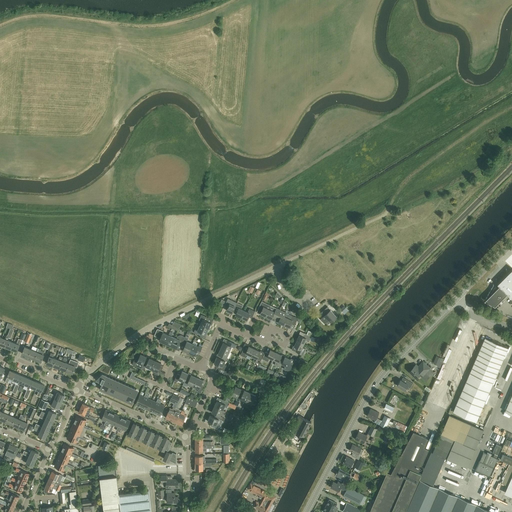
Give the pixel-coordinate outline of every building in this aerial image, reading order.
[(499,287),(497,289),(496,287),(493,290),(491,293),(490,292),(489,292),(486,298),(495,303),(505,292),(511,298),(511,269),(497,284),(499,287)] [(232,313),(234,309),(235,306),(232,304),(234,301),(228,298),(225,305),(228,306),(226,310),(232,313)] [(271,305),(262,301),(259,308),(262,310),(260,313),(266,316),(271,305)] [(235,306),(234,309),(237,311),(235,314),(241,317),(244,310),(241,308),(242,305),(237,303),(235,306)] [(271,305),(266,316),(271,319),(273,315),(276,317),(280,309),(271,305)] [(331,322),(337,317),(328,307),(321,313),(324,316),(321,319),(324,323),(328,320),(331,322)] [(244,310),(241,317),(247,320),(248,316),(252,318),(253,315),(255,311),(249,308),(248,312),(244,310)] [(280,309),(276,317),(281,319),(279,322),(284,324),(289,314),(285,312),(280,309)] [(200,325),(209,328),(211,322),(207,321),(208,318),(201,314),(199,319),(202,321),(200,325)] [(289,314),(284,324),(289,327),(291,323),(295,325),(298,318),(292,315),(289,314)] [(206,334),(209,328),(200,325),(197,330),(195,329),(194,332),(200,335),(202,332),(206,334)] [(165,343),(169,335),(163,332),(163,331),(160,330),(158,329),(157,329),(154,335),(157,337),(157,336),(160,337),(159,340),(165,343)] [(165,343),(171,346),(174,337),(171,336),(173,333),(170,332),(169,335),(165,343)] [(10,338),(12,334),(9,333),(7,337),(6,336),(5,339),(2,338),(0,342),(0,344),(5,347),(8,340),(9,337),(10,338)] [(297,340),(304,344),(305,340),(309,342),(311,336),(306,334),(305,333),(303,336),(299,335),(297,340)] [(177,337),(176,338),(174,337),(171,346),(177,348),(178,344),(181,345),(182,344),(185,337),(183,336),(181,335),(179,336),(177,337)] [(189,352),(192,344),(187,341),(188,339),(185,337),(182,344),(184,345),(183,350),(189,352)] [(476,421),(508,348),(485,338),(453,411),(476,421)] [(13,342),(11,349),(17,351),(19,345),(21,340),(19,339),(17,344),(13,342)] [(5,347),(11,349),(13,342),(8,340),(5,347)] [(296,351),(301,354),(303,354),(306,349),(302,347),(304,344),(297,340),(294,346),(298,348),(296,351)] [(223,342),(220,348),(229,352),(232,346),(234,347),(236,344),(229,341),(227,344),(223,342)] [(192,344),(189,352),(195,355),(196,351),(199,352),(203,345),(199,344),(198,346),(192,344)] [(28,356),(31,349),(25,346),(22,353),(28,356)] [(249,359),(251,356),(254,349),(249,346),(247,350),(244,348),(241,355),(249,359)] [(28,356),(34,359),(39,349),(37,348),(35,351),(31,349),(28,356)] [(229,352),(220,348),(218,354),(222,355),(221,358),(225,360),(228,362),(229,358),(226,357),(229,352)] [(39,353),(41,349),(39,349),(34,359),(41,361),(44,355),(39,353)] [(254,349),(251,356),(255,357),(253,361),(259,363),(262,357),(258,355),(260,351),(254,349)] [(273,359),(276,352),(270,350),(269,353),(265,351),(262,358),(268,361),(269,358),(273,359)] [(280,367),(282,363),(283,360),(280,358),(282,355),(276,352),(273,359),(276,361),(274,364),(280,367)] [(53,366),(56,359),(53,358),(54,354),(51,353),(50,356),(49,356),(47,363),(53,366)] [(141,368),(142,365),(144,361),(146,356),(140,354),(138,358),(136,357),(132,364),(141,368)] [(62,361),(63,358),(60,356),(58,360),(56,359),(53,366),(60,368),(62,361)] [(223,366),(225,360),(221,358),(216,356),(214,362),(218,364),(217,367),(224,370),(225,367),(223,366)] [(283,360),(282,363),(285,365),(283,369),(289,371),(292,364),(289,363),(290,359),(285,357),(283,360)] [(151,369),(155,360),(149,358),(147,362),(144,361),(142,365),(141,368),(144,370),(145,366),(151,369)] [(70,359),(69,363),(66,371),(72,373),(75,366),(72,365),(73,361),(70,359)] [(161,363),(155,360),(151,369),(155,370),(154,371),(155,374),(159,375),(163,366),(160,364),(161,363)] [(60,368),(66,371),(69,363),(65,362),(62,361),(60,368)] [(432,373),(429,370),(430,369),(423,362),(419,365),(430,376),(432,373)] [(409,371),(416,378),(419,375),(425,380),(430,376),(419,365),(416,369),(414,367),(413,367),(414,367),(410,371),(409,371)] [(10,378),(13,379),(16,373),(10,371),(7,377),(5,382),(8,383),(10,378)] [(135,372),(132,371),(129,378),(144,384),(145,381),(134,376),(135,372)] [(184,382),(186,378),(188,373),(182,371),(180,375),(177,374),(174,380),(177,382),(178,379),(184,382)] [(13,379),(19,382),(21,376),(16,373),(13,379)] [(96,379),(100,381),(103,382),(109,385),(112,380),(105,377),(106,375),(103,374),(102,374),(96,379)] [(189,385),(189,384),(193,386),(197,377),(191,375),(189,379),(186,378),(184,382),(183,384),(186,386),(187,386),(189,385)] [(19,382),(24,384),(27,378),(21,376),(19,382)] [(197,377),(193,386),(199,389),(198,391),(201,392),(204,386),(201,384),(203,380),(197,377)] [(30,387),(33,380),(27,378),(24,384),(30,387)] [(407,379),(405,382),(400,379),(397,385),(405,390),(407,386),(410,388),(413,383),(407,379)] [(30,387),(36,389),(38,383),(33,380),(30,387)] [(109,385),(116,388),(118,383),(112,380),(109,385)] [(107,391),(109,385),(103,382),(100,381),(100,382),(102,383),(100,388),(107,391)] [(44,385),(38,383),(36,389),(39,391),(37,396),(39,397),(41,392),(42,392),(44,385)] [(122,391),(124,385),(118,383),(116,388),(122,391)] [(109,385),(107,391),(113,394),(116,388),(109,385)] [(124,385),(122,391),(128,394),(131,388),(124,385)] [(237,397),(239,393),(241,389),(235,386),(233,390),(231,389),(228,396),(230,397),(231,395),(237,397)] [(116,388),(113,394),(119,397),(122,391),(116,388)] [(128,394),(135,397),(137,391),(131,388),(128,394)] [(237,397),(236,400),(239,401),(240,398),(246,401),(250,393),(244,390),(242,394),(239,393),(237,397)] [(122,391),(119,397),(126,400),(128,394),(122,391)] [(50,393),(48,396),(61,402),(64,395),(57,392),(55,397),(53,396),(54,395),(50,393)] [(142,407),(147,394),(146,393),(144,397),(140,395),(135,404),(142,407)] [(250,393),(246,401),(252,404),(251,406),(254,408),(257,401),(254,399),(256,395),(250,393)] [(128,394),(126,400),(132,402),(135,397),(128,394)] [(148,409),(152,400),(148,398),(149,395),(147,394),(142,407),(148,409)] [(59,408),(61,402),(48,396),(47,399),(51,400),(50,404),(49,404),(59,408)] [(188,397),(186,400),(185,403),(192,406),(195,399),(188,397)] [(152,400),(148,409),(154,412),(160,399),(158,398),(156,402),(152,400)] [(160,399),(154,412),(160,415),(164,406),(160,404),(162,400),(160,399)] [(214,406),(223,410),(224,406),(225,407),(226,407),(227,407),(228,406),(229,402),(223,399),(222,399),(221,402),(217,400),(214,406)] [(80,408),(90,412),(90,411),(93,412),(94,408),(82,403),(81,403),(80,406),(81,406),(80,408)] [(384,408),(391,412),(394,407),(386,404),(384,408)] [(216,414),(215,417),(219,419),(221,420),(222,417),(220,416),(223,410),(214,406),(212,412),(216,414)] [(36,409),(33,408),(32,407),(28,417),(31,419),(36,409)] [(166,417),(171,420),(176,408),(175,407),(174,407),(173,409),(170,408),(166,417)] [(87,417),(90,412),(80,408),(78,412),(84,415),(84,416),(87,417)] [(176,422),(179,416),(181,412),(179,411),(179,409),(176,408),(171,420),(176,422)] [(375,420),(379,412),(371,408),(367,416),(375,420)] [(42,411),(40,414),(53,420),(56,413),(49,410),(47,415),(45,414),(45,413),(42,411)] [(106,425),(112,413),(105,410),(101,419),(106,421),(104,425),(106,425)] [(181,412),(179,416),(176,422),(182,425),(186,415),(184,414),(185,412),(182,410),(181,412)] [(0,419),(5,422),(8,415),(2,412),(0,416),(0,419)] [(114,425),(118,415),(112,413),(106,425),(108,426),(109,423),(114,425)] [(53,420),(40,414),(39,417),(43,419),(43,418),(46,419),(44,423),(50,426),(53,420)] [(5,422),(12,424),(15,418),(8,415),(5,422)] [(118,431),(124,418),(118,415),(114,425),(118,427),(116,430),(118,431)] [(212,423),(210,426),(217,429),(219,426),(216,425),(219,419),(215,417),(210,415),(208,421),(212,423)] [(297,447),(303,436),(304,436),(311,422),(310,421),(304,418),(299,415),(292,428),(291,430),(296,432),(290,443),(281,438),(277,446),(297,456),(301,449),(297,447)] [(390,418),(384,415),(380,425),(386,428),(388,423),(390,418)] [(448,459),(467,468),(483,430),(449,415),(441,434),(433,453),(445,458),(446,459),(448,459)] [(21,416),(19,419),(15,418),(12,424),(18,427),(21,420),(23,417),(21,416)] [(77,416),(74,422),(84,426),(84,425),(86,420),(77,416)] [(23,417),(21,420),(18,427),(24,430),(27,423),(23,421),(25,418),(23,417)] [(126,430),(130,421),(124,418),(118,431),(120,432),(122,428),(126,430)] [(395,426),(388,423),(386,428),(385,428),(406,434),(409,427),(398,421),(395,426)] [(72,427),(81,431),(83,427),(87,429),(87,427),(84,425),(84,426),(74,422),(72,427)] [(36,424),(35,427),(48,432),(50,426),(44,423),(42,427),(39,427),(40,425),(36,424)] [(134,423),(132,427),(140,431),(142,426),(141,427),(138,426),(139,425),(134,423)] [(140,431),(147,434),(149,430),(149,431),(146,430),(146,428),(142,426),(140,431)] [(372,426),(368,433),(373,436),(377,429),(372,426)] [(48,432),(35,427),(33,430),(37,431),(38,430),(40,431),(38,436),(45,439),(48,432)] [(78,438),(82,439),(83,437),(79,435),(81,431),(72,427),(70,432),(79,437),(78,438)] [(137,436),(140,431),(132,427),(129,432),(137,436)] [(149,430),(147,434),(155,438),(157,433),(156,434),(153,433),(154,432),(149,430)] [(137,436),(145,439),(147,434),(140,431),(137,436)] [(363,443),(367,436),(359,431),(355,439),(363,443)] [(404,511),(421,473),(419,472),(429,449),(425,447),(429,438),(413,431),(391,474),(387,472),(369,511),(404,511)] [(79,437),(70,432),(67,438),(76,442),(78,438),(79,437)] [(162,435),(157,433),(155,438),(162,441),(165,437),(164,437),(164,438),(161,437),(162,435)] [(155,438),(147,434),(145,439),(153,443),(155,438)] [(165,437),(162,441),(170,445),(172,442),(169,440),(169,439),(165,437)] [(153,443),(160,446),(162,441),(155,438),(153,443)] [(168,450),(170,445),(162,441),(160,446),(165,448),(168,450)] [(359,458),(361,453),(359,452),(361,448),(352,443),(349,450),(353,452),(351,455),(359,458)] [(8,455),(9,451),(14,453),(16,447),(10,444),(7,450),(5,454),(8,455)] [(74,448),(64,444),(62,450),(71,454),(72,453),(74,448)] [(502,446),(496,444),(492,453),(498,455),(502,446)] [(127,447),(126,449),(154,462),(154,460),(127,447)] [(23,454),(29,456),(36,459),(39,453),(32,450),(30,454),(28,453),(28,452),(24,451),(23,454)] [(71,454),(62,450),(59,455),(69,459),(71,455),(74,457),(75,455),(72,453),(71,454)] [(169,460),(170,461),(176,463),(176,464),(176,453),(176,454),(172,452),(171,455),(166,453),(164,459),(168,461),(169,460)] [(431,452),(420,480),(433,486),(445,458),(433,453),(431,452)] [(475,470),(490,477),(496,461),(498,462),(499,460),(497,459),(498,458),(491,455),(491,454),(492,454),(487,452),(487,454),(483,452),(475,470)] [(511,458),(503,454),(500,459),(511,464),(502,483),(511,487),(511,458)] [(69,459),(59,455),(57,460),(66,465),(66,466),(69,467),(70,465),(67,463),(69,459)] [(33,466),(36,459),(29,456),(26,463),(33,466)] [(351,467),(354,460),(346,456),(343,463),(351,467)] [(364,462),(359,459),(355,466),(360,469),(364,462)] [(64,470),(66,466),(66,465),(57,460),(54,466),(64,470)] [(151,511),(149,490),(119,494),(115,464),(98,466),(103,511),(151,511)] [(441,480),(448,483),(455,467),(448,464),(441,480)] [(341,477),(347,480),(350,474),(340,469),(337,475),(338,475),(338,476),(340,478),(341,477)] [(19,476),(27,480),(29,474),(22,470),(19,476)] [(52,471),(50,477),(55,479),(60,481),(62,476),(62,475),(59,474),(52,471)] [(16,482),(24,486),(27,480),(19,476),(16,482)] [(178,488),(178,479),(166,479),(166,476),(161,476),(161,483),(166,483),(166,488),(178,488)] [(50,477),(47,482),(52,485),(60,488),(61,486),(60,485),(61,482),(60,481),(55,479),(50,477)] [(491,511),(433,486),(420,480),(405,511),(491,511)] [(24,486),(16,482),(15,486),(14,488),(21,491),(24,486)] [(49,490),(51,491),(53,488),(59,491),(60,488),(52,485),(47,482),(45,488),(44,490),(45,492),(46,493),(48,492),(49,490)] [(358,505),(363,495),(338,482),(337,484),(333,482),(332,484),(331,485),(332,485),(330,487),(338,491),(340,488),(346,491),(344,494),(349,496),(348,499),(358,505)] [(265,498),(266,498),(269,493),(257,487),(255,492),(254,492),(263,497),(265,498)] [(72,508),(70,508),(65,509),(65,511),(78,511),(76,491),(70,492),(72,508)] [(178,496),(175,496),(175,493),(167,493),(167,502),(171,502),(172,502),(172,503),(173,503),(174,502),(176,502),(176,503),(179,503),(179,499),(178,498),(178,496)] [(9,499),(16,503),(19,497),(11,494),(9,499)] [(267,511),(273,502),(266,498),(265,498),(263,497),(259,503),(256,502),(254,507),(261,511),(260,511),(267,511)] [(6,505),(14,509),(16,503),(9,499),(6,505)] [(330,500),(329,499),(329,500),(323,511),(332,511),(333,511),(335,511),(338,508),(335,507),(337,504),(337,503),(329,500),(330,500)] [(364,511),(351,505),(347,503),(343,510),(345,511),(364,511)]
